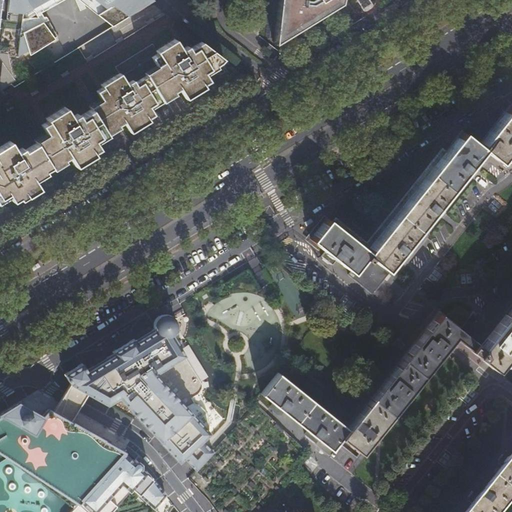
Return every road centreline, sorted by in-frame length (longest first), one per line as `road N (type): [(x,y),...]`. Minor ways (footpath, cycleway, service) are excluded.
road 1 (primary): [(0,346),(511,29)]
road 2 (primary): [(511,2),(0,313)]
road 3 (unclassified): [(21,379),(511,80)]
road 4 (unclassified): [(272,94),(0,260)]
road 5 (residential): [(21,379),(148,449),(197,511)]
road 6 (unclassified): [(423,0),(298,77)]
road 7 (residential): [(182,0),(184,11),(255,66),(272,94)]
